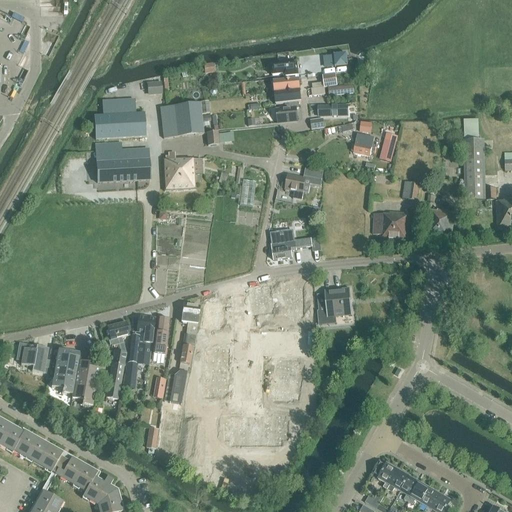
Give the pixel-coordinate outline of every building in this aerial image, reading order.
[(335,67),(335,68),(347,66),(346,55),(334,56),(335,67)] [(297,62),(271,64),(272,67),(271,67),(272,68),(272,76),(273,76),(284,75),(284,77),(284,78),(285,78),(297,76),(297,77),(298,77),(298,76),(297,66),(297,65),(297,62)] [(204,65),(204,66),(204,68),(205,75),(214,73),(213,64),(204,65)] [(323,83),(311,85),(312,89),(324,89),(337,87),(336,74),(323,76),(323,83)] [(282,81),(282,79),(274,80),(275,94),(300,91),(299,85),(302,85),(301,79),(299,80),(282,81)] [(161,83),(146,84),(147,97),(162,95),(161,83)] [(329,97),(354,94),(353,86),(328,88),(329,97)] [(324,89),(312,89),(311,89),(312,97),(325,95),(324,89)] [(276,105),(285,104),(301,103),(301,102),(300,91),(275,94),(276,105)] [(101,102),(102,115),(102,116),(135,114),(134,100),(101,102)] [(207,102),(199,103),(200,104),(201,115),(209,114),(207,102)] [(285,104),(285,110),(276,111),(277,124),(298,122),(296,110),(299,109),(298,103),(301,103),(285,104)] [(174,107),(160,108),(160,109),(162,122),(164,139),(178,138),(203,135),(202,127),(201,117),(201,115),(200,104),(174,107)] [(333,107),(318,107),(319,117),(333,117),(337,117),(348,116),(347,107),(337,107),(337,106),(332,106),(333,107)] [(94,117),(95,138),(95,141),(145,138),(144,114),(135,114),(102,116),(94,117)] [(209,116),(201,117),(202,127),(208,126),(208,122),(210,121),(209,116)] [(323,120),(310,121),(311,131),(324,129),(323,120)] [(370,134),(371,124),(361,123),(360,133),(370,134)] [(217,136),(217,133),(206,134),(207,147),(218,146),(218,143),(233,142),(232,134),(217,136)] [(357,135),(356,140),(353,154),(370,158),(374,139),(357,135)] [(387,135),(380,160),(390,163),(397,137),(387,135)] [(484,141),(464,141),(465,202),(485,201),(484,141)] [(97,164),(96,164),(97,184),(150,181),(149,161),(148,161),(148,150),(122,151),(121,143),(96,145),(96,152),(97,164)] [(190,160),(189,159),(175,160),(175,154),(168,154),(168,157),(165,157),(165,160),(163,160),(164,192),(195,190),(194,176),(202,175),(201,160),(190,160)] [(316,158),(309,157),(307,167),(315,168),(316,158)] [(322,181),(323,173),(305,169),(304,177),(322,181)] [(293,200),(302,201),(304,193),(302,193),(305,179),(289,176),(286,190),(295,192),(293,200)] [(416,202),(419,185),(404,183),(402,199),(416,202)] [(496,189),(486,189),(487,201),(496,201),(496,189)] [(433,196),(434,196),(434,191),(430,191),(429,195),(427,195),(426,202),(432,203),(433,196)] [(496,203),(497,230),(511,229),(511,199),(503,200),(503,202),(496,203)] [(425,238),(450,242),(455,214),(437,211),(437,212),(429,211),(425,238)] [(381,236),(381,240),(408,242),(409,215),(390,213),(390,216),(375,215),(374,235),(381,236)] [(271,235),(271,236),(275,261),(285,260),(292,259),(291,254),(291,253),(296,252),(296,251),(312,248),(311,240),(294,242),(292,232),(271,235)] [(302,288),(286,289),(287,311),(302,310),(302,288)] [(268,289),(250,292),(253,314),(272,311),(268,289)] [(325,296),(317,296),(319,312),(319,318),(327,317),(327,319),(328,319),(328,317),(335,316),(335,318),(336,318),(336,316),(342,316),(343,317),(344,317),(343,315),(351,315),(351,317),(352,317),(349,289),(348,289),(348,290),(333,291),(332,291),(332,292),(325,292),(325,291),(324,292),(325,296)] [(207,303),(203,325),(219,328),(222,306),(207,303)] [(186,335),(195,337),(199,308),(183,306),(181,323),(187,324),(186,335)] [(138,338),(130,337),(127,364),(126,364),(125,376),(124,376),(123,387),(135,388),(137,365),(148,366),(149,353),(151,353),(154,320),(137,318),(136,333),(139,333),(138,338)] [(152,355),(165,356),(167,335),(167,334),(168,320),(158,319),(156,333),(155,333),(152,355)] [(125,324),(107,329),(112,347),(115,346),(117,345),(119,353),(114,352),(106,400),(117,402),(126,354),(125,344),(123,345),(122,339),(129,337),(125,324)] [(190,366),(193,348),(182,346),(179,364),(180,364),(179,370),(180,370),(180,371),(188,373),(189,366),(190,366)] [(19,347),(17,359),(22,359),(21,362),(21,366),(32,368),(32,372),(48,375),(50,362),(46,362),(48,349),(36,347),(36,348),(35,352),(32,351),(29,351),(28,351),(28,349),(19,347)] [(58,351),(52,389),(62,391),(61,395),(72,397),(78,363),(79,359),(68,357),(68,353),(58,351)] [(225,351),(205,351),(206,361),(226,361),(225,351)] [(226,361),(206,361),(206,371),(226,370),(226,361)] [(278,361),(275,378),(295,382),(298,364),(278,361)] [(72,397),(71,401),(82,403),(81,407),(92,409),(98,371),(88,369),(88,365),(78,363),(72,397)] [(226,370),(206,371),(206,380),(226,380),(226,370)] [(179,414),(187,373),(179,372),(173,377),(168,376),(162,411),(171,412),(170,417),(175,418),(176,414),(179,414)] [(275,378),(272,396),(292,400),(295,382),(275,378)] [(165,380),(159,379),(156,399),(162,400),(165,380)] [(226,380),(206,380),(206,390),(211,390),(216,390),(221,390),(226,389),(226,380)] [(243,417),(225,417),(226,439),(244,439),(243,417)] [(255,417),(243,417),(244,439),(256,439),(255,417)] [(267,417),(255,417),(256,439),(268,439),(267,417)] [(285,417),(267,417),(268,439),(286,439),(285,417)] [(59,460),(62,456),(23,433),(22,435),(0,422),(0,447),(11,454),(12,453),(50,474),(51,473),(55,474),(54,476),(84,494),(81,499),(94,506),(96,505),(98,511),(120,511),(115,493),(108,489),(112,481),(106,478),(102,485),(93,480),(96,475),(70,461),(67,465),(59,460)] [(146,450),(154,451),(157,431),(149,430),(146,450)] [(379,470),(375,467),(371,474),(375,476),(375,477),(379,479),(378,480),(385,484),(383,488),(387,491),(398,472),(395,470),(395,469),(389,466),(388,467),(386,466),(383,472),(380,469),(379,470)] [(400,493),(409,478),(398,472),(387,491),(392,493),(394,490),(400,493)] [(408,503),(419,484),(409,478),(400,493),(406,496),(404,500),(408,503)] [(421,505),(430,491),(419,484),(408,503),(413,506),(415,502),(421,505)] [(431,511),(432,511),(440,497),(430,491),(421,505),(427,509),(425,511),(431,511)] [(57,511),(62,504),(43,493),(32,511),(57,511)] [(376,510),(379,505),(382,499),(377,496),(375,501),(369,497),(365,504),(376,510)] [(432,511),(445,511),(451,503),(440,497),(432,511)]
